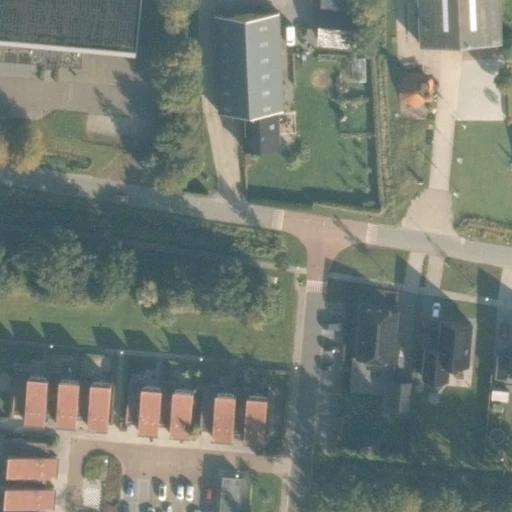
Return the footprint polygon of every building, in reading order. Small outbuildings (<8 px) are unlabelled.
[(0,0),(0,57),(80,64),(82,46),(137,51),(141,0),(0,0)] [(504,40),(502,0),(422,0),(425,45),(504,40)] [(356,9),(321,6),(318,44),(352,47),(356,9)] [(282,109),(278,12),(215,14),(219,112),(242,111),(244,147),(278,146),(277,110),(282,109)] [(362,307),(358,356),(396,359),(399,333),(395,333),(397,310),(362,307)] [(427,346),(424,377),(447,379),(449,363),(468,365),(471,322),(443,320),(440,347),(427,346)] [(498,352),(495,376),(508,377),(508,375),(511,374),(511,354),(510,354),(510,353),(498,352)] [(44,424),(45,413),(49,375),(32,373),(32,367),(17,366),(13,411),(26,412),(25,422),(44,424)] [(49,375),(45,413),(57,414),(56,425),(75,427),(76,416),(77,416),(80,377),(62,376),(62,369),(50,368),(49,375)] [(81,371),(80,377),(77,416),(89,417),(88,428),(107,430),(112,380),(93,378),(93,372),(81,371)] [(159,424),(162,384),(145,383),(145,376),(130,376),(128,421),(140,422),(139,433),(158,434),(159,424)] [(163,384),(162,384),(159,424),(171,425),(170,436),(191,437),(194,387),(175,386),(176,379),(163,378),(163,384)] [(408,409),(411,380),(392,378),(390,407),(408,409)] [(236,391),(217,389),(218,384),(204,382),(200,427),(213,428),(212,439),(232,441),(233,430),(236,391)] [(236,391),(233,430),(244,431),(243,442),(263,444),(268,394),(249,392),(250,386),(237,385),(236,391)] [(10,452),(8,468),(8,470),(46,474),(58,475),(60,455),(48,453),(50,441),(5,436),(4,452),(10,452)] [(45,484),(46,474),(8,470),(8,468),(2,467),(1,483),(7,483),(5,500),(5,501),(44,505),(44,504),(55,506),(57,485),(45,484)] [(240,511),(243,477),(224,476),(221,511),(240,511)] [(42,511),(44,505),(5,501),(5,500),(0,499),(0,511),(42,511)]
